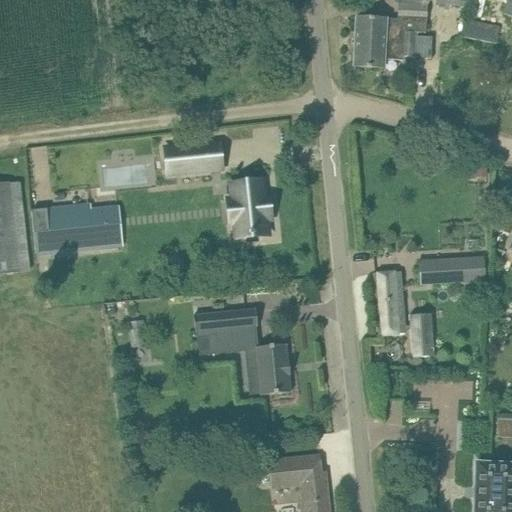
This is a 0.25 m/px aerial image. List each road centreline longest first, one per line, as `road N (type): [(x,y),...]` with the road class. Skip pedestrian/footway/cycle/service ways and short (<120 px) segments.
road 1 (unclassified): [(366,511),(324,108)]
road 2 (unclassified): [(324,108),(0,137)]
road 3 (unclassified): [(323,101),(511,150)]
